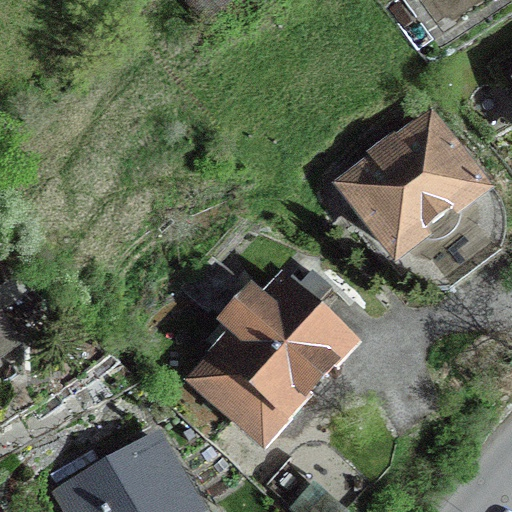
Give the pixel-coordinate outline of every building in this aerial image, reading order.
[(222,0),(191,0),(186,5),(203,25),(227,4),(222,0)] [(443,294),(445,294),(446,295),(498,256),(497,254),(501,239),(501,222),(496,203),(483,186),(474,193),(426,131),(397,153),(388,150),(378,154),(373,162),(373,172),(344,194),(392,256),(383,263),(395,280),(417,292),(443,294)] [(279,290),(259,312),(209,264),(181,294),(233,339),(213,361),(193,343),(153,387),(204,434),(223,413),(259,446),(347,351),(279,290)] [(0,357),(13,349),(0,329),(0,357)] [(57,492),(67,511),(188,511),(187,509),(152,448),(88,484),(84,477),(57,492)]
